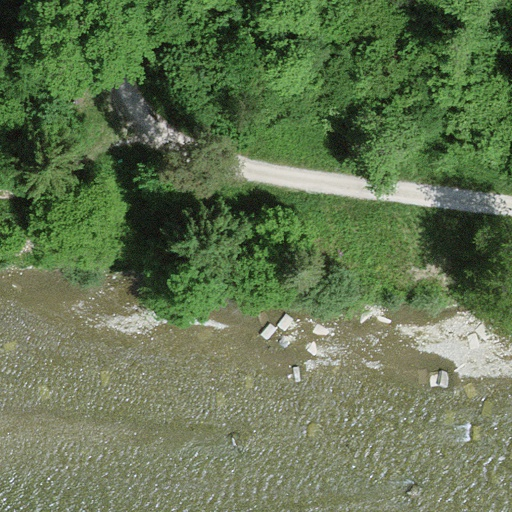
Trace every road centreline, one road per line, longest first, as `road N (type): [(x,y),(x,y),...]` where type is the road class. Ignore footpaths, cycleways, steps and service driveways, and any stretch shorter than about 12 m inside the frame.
road 1 (track): [(511,201),(225,163),(146,128)]
road 2 (track): [(146,128),(110,42),(112,0)]
